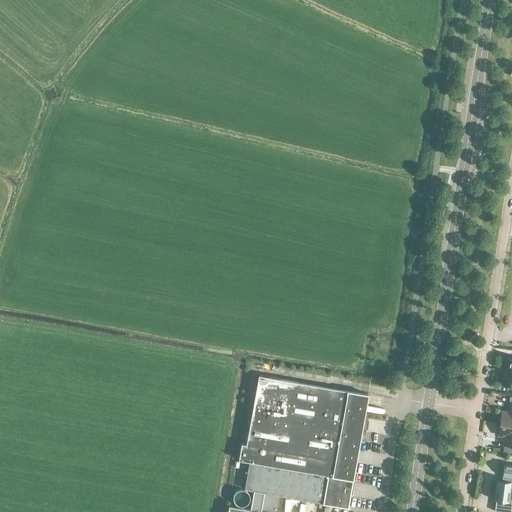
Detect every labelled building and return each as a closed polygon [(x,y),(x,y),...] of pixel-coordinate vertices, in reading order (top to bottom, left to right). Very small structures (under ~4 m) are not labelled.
[(511,371),(511,358),(505,358),(503,371),(511,371)] [(511,385),(511,371),(503,371),(501,384),(511,385)] [(249,462),(353,480),(368,395),(259,376),(246,445),(241,444),(238,460),(249,462)] [(511,397),(509,397),(507,412),(501,411),(501,417),(499,418),(499,420),(500,422),(500,425),(498,426),(498,428),(499,430),(498,435),(504,436),(503,444),(504,444),(503,451),(511,452),(511,397)] [(277,511),(280,496),(348,507),(353,480),(249,462),(244,489),(253,491),(250,509),(229,506),(227,511),(277,511)] [(511,511),(511,465),(504,465),(502,480),(496,480),(494,501),(497,501),(496,511),(511,511)]
